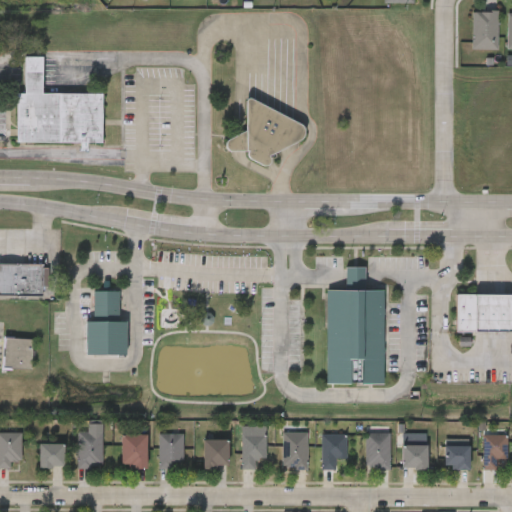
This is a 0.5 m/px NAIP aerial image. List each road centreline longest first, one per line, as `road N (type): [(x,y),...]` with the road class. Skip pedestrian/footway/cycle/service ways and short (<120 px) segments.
road 1 (secondary): [(511,205),(204,204),(0,179)]
road 2 (residential): [(0,499),(511,499)]
road 3 (residential): [(449,205),(447,0)]
road 4 (secondary): [(202,233),(388,237)]
road 5 (secondary): [(0,203),(121,224)]
